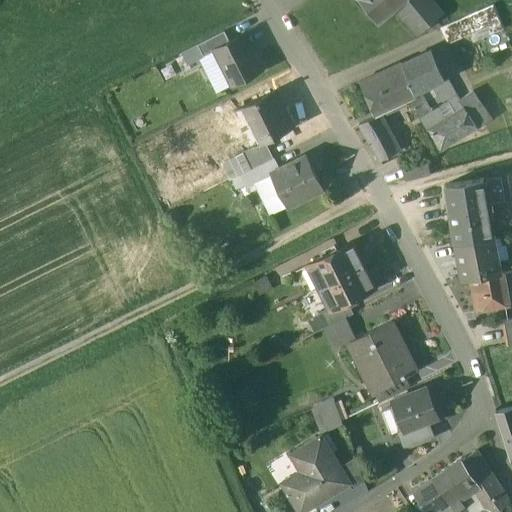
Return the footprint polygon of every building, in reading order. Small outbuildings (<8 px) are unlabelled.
[(388,0),(358,0),(378,23),(395,8),(388,0)] [(388,0),(395,8),(396,7),(405,0),(388,0)] [(429,0),(405,0),(396,7),(419,34),(442,15),(429,0)] [(491,6),(440,28),(447,45),(469,35),(485,28),(498,22),(491,6)] [(498,22),(485,28),(488,35),(502,30),(498,22)] [(485,28),(469,35),(472,42),(488,35),(485,28)] [(224,32),(197,45),(203,57),(214,52),(213,50),(229,42),(224,32)] [(229,42),(213,50),(214,52),(231,86),(263,70),(255,55),(253,56),(242,36),(229,42)] [(197,45),(182,53),(188,65),(199,59),(203,57),(197,45)] [(444,79),(430,51),(400,64),(413,94),(418,91),(444,79)] [(203,57),(199,59),(216,93),(231,86),(214,52),(203,57)] [(400,64),(360,82),(373,112),(402,99),(406,98),(413,94),(400,64)] [(444,79),(418,91),(431,111),(437,107),(445,102),(438,92),(450,85),(449,83),(447,84),(444,79)] [(450,85),(438,92),(445,102),(456,94),(450,85)] [(431,111),(418,91),(413,94),(406,98),(419,119),(431,111)] [(490,120),(472,92),(458,101),(462,108),(464,107),(477,128),(490,120)] [(273,93),(244,107),(262,143),(263,143),(291,129),(283,112),(282,113),(273,93)] [(402,99),(373,112),(375,117),(376,118),(404,106),(402,99)] [(431,111),(419,119),(425,128),(444,116),(437,107),(431,111)] [(462,108),(427,130),(440,152),(477,128),(464,107),(462,108)] [(376,118),(375,117),(360,126),(379,160),(395,152),(376,118)] [(262,143),(243,153),(251,170),(272,159),(263,143),(262,143)] [(278,171),(268,176),(269,177),(285,209),(322,190),(306,157),(278,171)] [(251,170),(241,175),(247,188),(254,185),(269,177),(268,176),(278,171),(272,159),(251,170)] [(426,163),(402,170),(406,183),(430,176),(426,163)] [(285,209),(269,177),(254,185),(269,216),(285,209)] [(507,177),(483,181),(486,203),(510,199),(507,177)] [(483,181),(445,187),(452,228),(489,222),(486,203),(483,181)] [(489,222),(452,228),(455,244),(492,238),(489,222)] [(492,238),(455,244),(462,280),(469,279),(499,274),(492,238)] [(352,243),(306,266),(318,289),(364,267),(352,243)] [(364,267),(318,289),(329,311),(346,302),(374,288),(364,267)] [(499,274),(469,279),(475,311),(505,306),(499,274)] [(346,302),(329,311),(322,314),(328,326),(352,314),(346,302)] [(511,320),(503,322),(507,347),(511,346),(511,320)] [(391,321),(347,343),(356,360),(365,355),(381,387),(382,388),(404,377),(416,371),(391,321)] [(404,377),(382,388),(381,387),(371,392),(377,404),(410,388),(404,377)] [(426,388),(391,402),(402,431),(396,433),(403,450),(433,439),(427,423),(438,418),(426,388)] [(320,433),(340,424),(329,398),(308,407),(320,433)] [(511,409),(511,408),(496,412),(510,458),(511,457),(511,409)] [(338,468),(320,438),(291,456),(301,472),(281,484),(297,511),(303,511),(347,485),(348,485),(338,468)] [(476,452),(463,459),(478,481),(490,474),(476,452)] [(355,458),(338,468),(348,485),(347,485),(350,491),(364,482),(355,458)] [(462,458),(433,478),(449,502),(458,496),(478,481),(463,459),(462,458)] [(433,478),(412,491),(425,511),(434,511),(439,509),(449,502),(433,478)] [(494,481),(486,486),(492,496),(499,508),(507,502),(494,481)] [(486,486),(475,493),(481,503),(492,496),(486,486)] [(468,511),(458,496),(449,502),(454,509),(455,511),(468,511)] [(492,496),(481,503),(486,511),(493,511),(495,511),(499,508),(492,496)]
